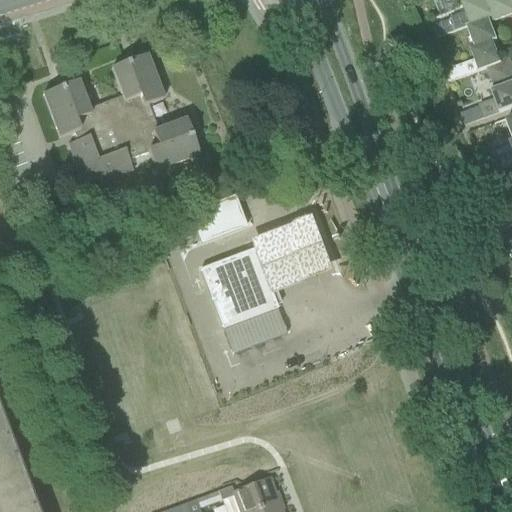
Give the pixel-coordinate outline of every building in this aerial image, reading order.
[(464,15),(450,20),(451,22),(455,34),(466,30),(470,29),(488,21),(491,20),(493,20),(486,1),(485,0),(463,0),(465,3),(460,5),(464,15)] [(511,0),(489,0),(486,1),(493,20),(491,20),(493,24),(511,16),(511,0)] [(492,44),(496,43),(488,21),(470,29),(466,30),(473,50),(469,51),(473,63),(443,73),(447,84),(486,71),(486,72),(508,63),(508,61),(500,64),(492,44)] [(448,22),(430,29),(434,41),(453,34),(448,22)] [(147,107),(162,101),(146,57),(132,63),(133,65),(127,67),(126,65),(110,71),(121,99),(104,105),(113,129),(125,125),(151,116),(147,107)] [(511,71),(508,63),(486,72),(492,92),(490,92),(498,115),(511,109),(511,71)] [(104,105),(87,112),(77,84),(61,89),(62,92),(56,94),(55,92),(41,97),(58,141),(77,133),(80,142),(113,129),(104,105)] [(463,128),(483,120),(478,109),(459,117),(463,128)] [(185,122),(157,133),(151,116),(125,125),(137,158),(147,155),(154,174),(198,157),(193,144),(190,145),(188,139),(191,138),(185,122)] [(498,161),(477,169),(482,180),(483,180),(497,175),(511,168),(511,119),(505,122),(511,139),(511,143),(509,145),(511,148),(495,154),(498,161)] [(127,162),(137,158),(125,125),(113,129),(80,142),(67,147),(73,164),(77,162),(80,169),(76,170),(84,191),(131,173),(127,162)] [(226,202),(189,215),(200,246),(245,229),(233,199),(226,202)] [(63,204),(41,212),(37,201),(28,205),(32,216),(36,215),(42,230),(69,220),(63,204)] [(511,201),(493,209),(499,223),(504,221),(511,217),(511,201)] [(313,220),(251,243),(269,292),(274,295),(334,272),(313,220)] [(499,223),(495,225),(498,234),(502,232),(507,230),(504,221),(499,223)] [(227,261),(199,272),(222,332),(277,311),(275,307),(274,307),(273,305),(273,303),(276,302),(274,295),(269,292),(253,252),(235,259),(227,262),(227,261)] [(511,252),(510,254),(511,260),(511,263),(503,267),(504,270),(511,267),(511,252)] [(0,493),(25,485),(0,419),(0,493)] [(237,511),(258,511),(278,505),(268,480),(232,494),(230,489),(218,493),(221,503),(232,498),(237,511)] [(0,511),(35,511),(25,485),(0,493),(0,511)]
